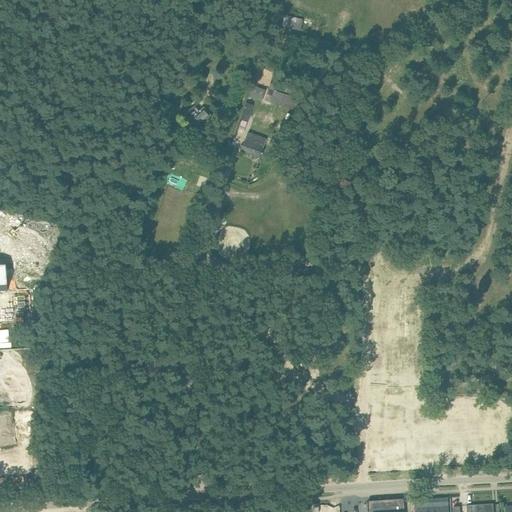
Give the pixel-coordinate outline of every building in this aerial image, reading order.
[(275,73),(272,83),(280,85),(281,86),(284,76),(275,73)] [(253,86),(250,98),(265,102),(268,90),(253,86)] [(246,103),(240,120),(247,122),(252,106),(246,103)] [(189,113),(201,126),(211,118),(203,109),(198,113),(194,108),(189,113)] [(247,133),(241,151),(259,158),(261,154),(262,154),(262,153),(261,153),(266,140),(247,133)] [(31,301),(32,291),(20,290),(19,310),(27,310),(28,301),(31,301)]
